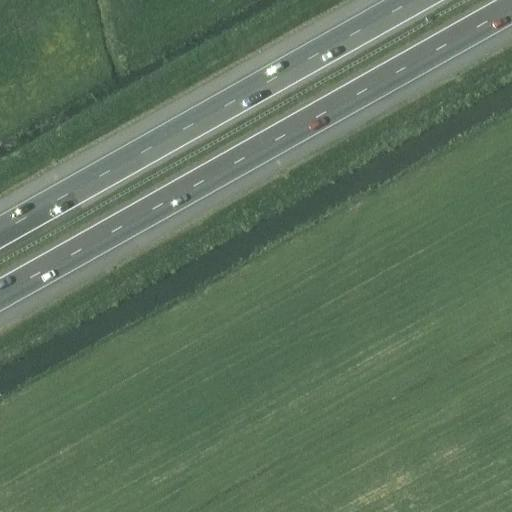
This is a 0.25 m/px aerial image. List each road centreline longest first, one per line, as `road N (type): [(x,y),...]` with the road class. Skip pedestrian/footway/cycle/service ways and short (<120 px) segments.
road 1 (motorway): [(0,295),(511,8)]
road 2 (motorway): [(415,0),(0,233)]
